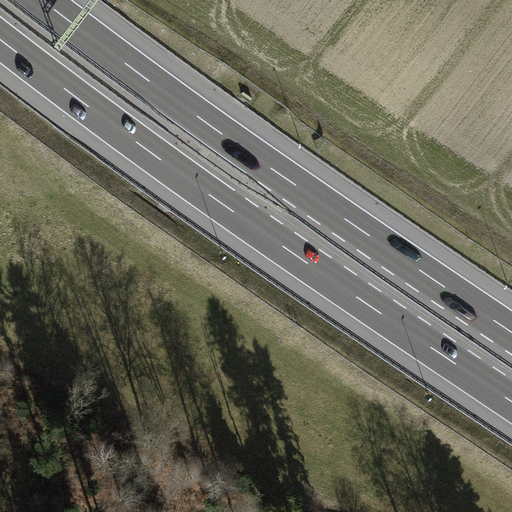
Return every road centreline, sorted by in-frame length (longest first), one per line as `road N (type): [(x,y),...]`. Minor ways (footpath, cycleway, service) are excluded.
road 1 (motorway): [(0,37),(511,403)]
road 2 (motorway): [(511,333),(43,0)]
